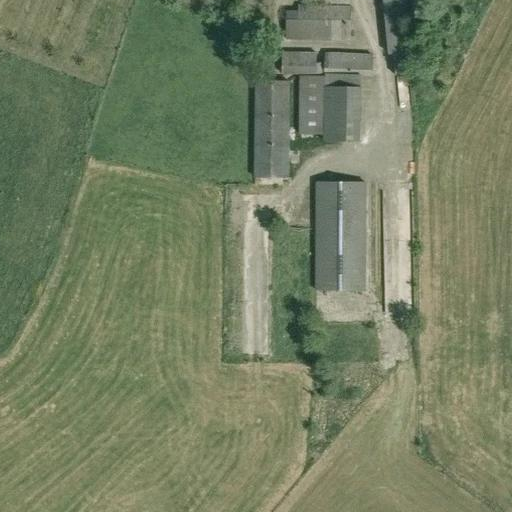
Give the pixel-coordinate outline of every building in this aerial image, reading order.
[(289,19),(289,40),(355,41),(355,19),(289,19)] [(327,53),(326,72),(378,73),(378,53),(327,53)] [(262,179),(296,178),(294,81),(260,82),(262,179)] [(333,146),(365,145),(363,82),(330,84),(333,146)] [(316,289),(364,289),(365,182),(316,182),(316,289)]
